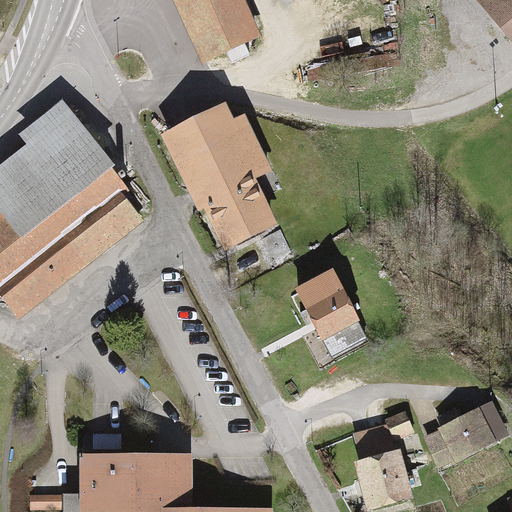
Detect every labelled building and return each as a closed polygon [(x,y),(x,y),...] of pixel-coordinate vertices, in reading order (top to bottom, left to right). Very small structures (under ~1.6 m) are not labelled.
[(241,0),(177,0),(204,55),(256,30),(241,0)] [(511,0),(478,0),(477,1),(511,43),(511,0)] [(117,168),(67,104),(25,136),(32,145),(0,170),(0,197),(3,202),(0,204),(0,287),(17,310),(139,217),(107,175),(117,168)] [(212,207),(229,243),(273,224),(250,172),(260,168),(232,105),(167,134),(202,212),(212,207)] [(332,273),(298,290),(322,336),(355,319),(332,273)] [(485,409),(427,435),(441,465),(499,438),(485,409)] [(359,459),(374,505),(417,492),(407,459),(420,455),(407,414),(388,420),(390,426),(356,437),(359,447),(392,437),(396,447),(359,459)] [(190,452),(85,452),(85,495),(64,495),(64,511),(270,511),(271,505),(190,505),(190,452)]
